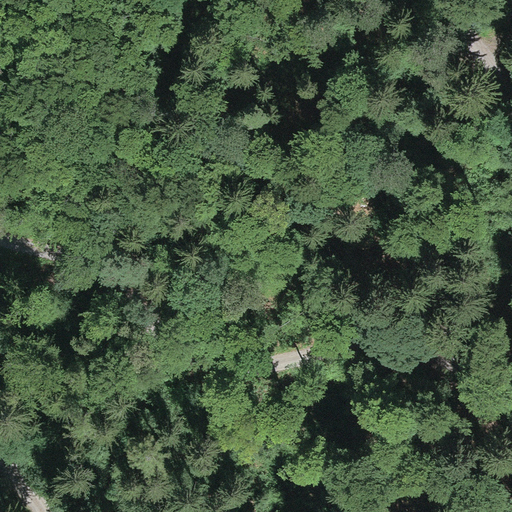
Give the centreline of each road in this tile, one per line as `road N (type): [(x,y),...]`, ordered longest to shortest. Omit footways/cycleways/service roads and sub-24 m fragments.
road 1 (track): [(0,236),(108,277),(190,354),(240,365),(360,333),(396,335),(446,355),(483,391),(511,402)]
road 2 (track): [(511,97),(432,0)]
